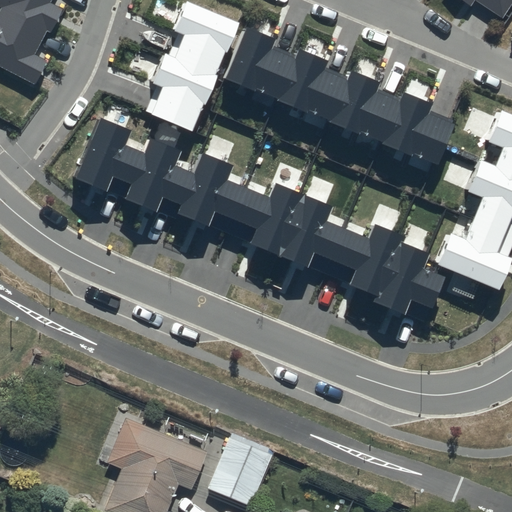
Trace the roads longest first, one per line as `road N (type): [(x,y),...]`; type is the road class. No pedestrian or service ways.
road 1 (residential): [(511,373),(464,394),(396,394),(121,282),(63,254),(0,203)]
road 2 (residential): [(0,175),(69,87),(103,0)]
road 3 (residential): [(371,0),(511,68)]
